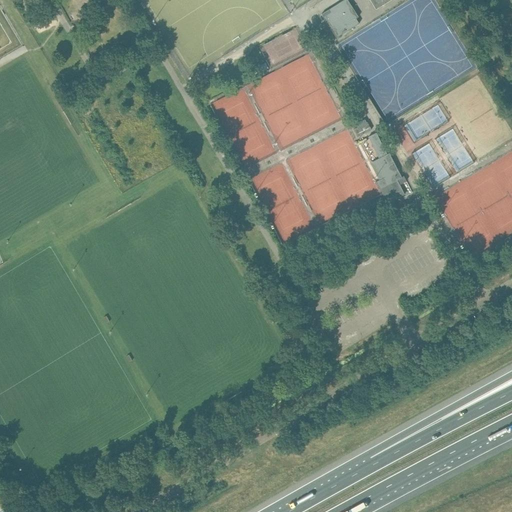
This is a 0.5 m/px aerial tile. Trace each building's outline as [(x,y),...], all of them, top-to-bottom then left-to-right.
[(330,12),(323,17),(336,38),(359,24),(356,19),(358,17),(347,0),(344,0),(329,10),(330,12)] [(370,0),(376,9),(390,0),(370,0)] [(268,68),(265,62),(254,67),(257,73),(268,68)] [(365,119),(362,121),(356,124),(357,127),(353,129),(357,137),(371,130),(367,122),(367,123),(365,119)] [(368,137),(379,158),(389,153),(387,149),(385,150),(376,133),(368,137)] [(385,177),(377,181),(385,197),(389,195),(391,201),(404,194),(399,184),(406,181),(404,176),(402,177),(389,153),(379,158),(376,160),(385,177)]
